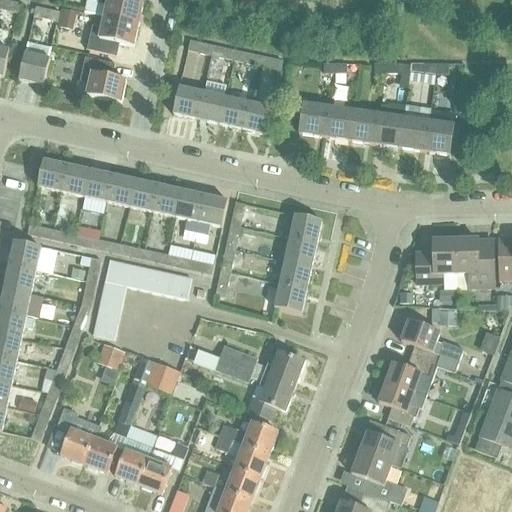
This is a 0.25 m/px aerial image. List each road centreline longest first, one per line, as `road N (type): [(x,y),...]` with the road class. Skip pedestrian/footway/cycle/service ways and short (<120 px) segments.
road 1 (residential): [(394,203),(0,118)]
road 2 (residential): [(288,511),(368,298),(394,203)]
road 3 (unknown): [(136,148),(171,0)]
